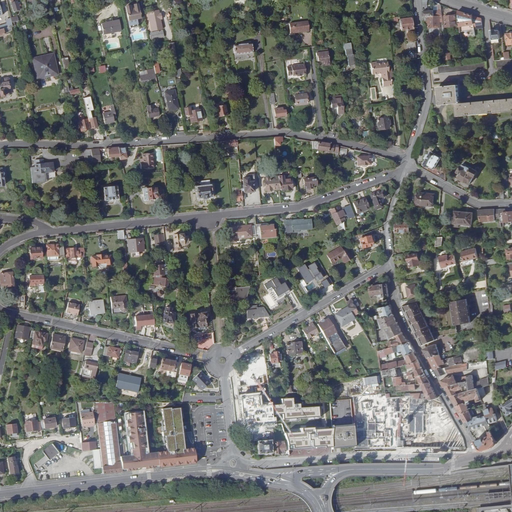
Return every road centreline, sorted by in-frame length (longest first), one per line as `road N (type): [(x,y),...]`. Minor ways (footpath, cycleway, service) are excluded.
road 1 (residential): [(405,164),(299,133),(0,143)]
road 2 (residential): [(47,229),(294,207),(402,172)]
road 3 (residential): [(473,459),(241,463)]
road 4 (residential): [(0,306),(211,357)]
road 5 (residential): [(387,263),(391,303),(473,459)]
road 6 (residential): [(231,355),(387,263)]
road 7 (secondary): [(0,494),(177,472)]
road 8 (residential): [(405,164),(426,91),(417,0)]
road 9 (tertiary): [(343,470),(473,459)]
